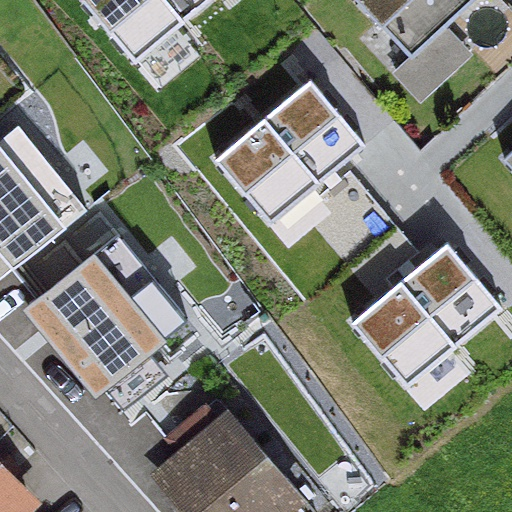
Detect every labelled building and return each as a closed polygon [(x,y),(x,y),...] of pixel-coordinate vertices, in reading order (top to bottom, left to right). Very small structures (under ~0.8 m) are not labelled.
[(207,0),(86,0),(136,59),(207,0)] [(352,0),(408,59),(471,0),(352,0)] [(361,147),(310,86),(223,159),(274,220),(361,147)] [(81,207),(18,129),(0,144),(0,244),(14,261),(81,207)] [(511,147),(500,159),(511,171),(511,147)] [(181,319),(120,242),(44,301),(105,379),(181,319)] [(499,310),(446,249),(359,324),(412,384),(499,310)] [(183,463),(165,479),(193,511),(249,511),(273,492),(201,407),(163,440),(183,463)] [(6,511),(24,495),(4,475),(13,468),(0,454),(0,511),(6,511)]
